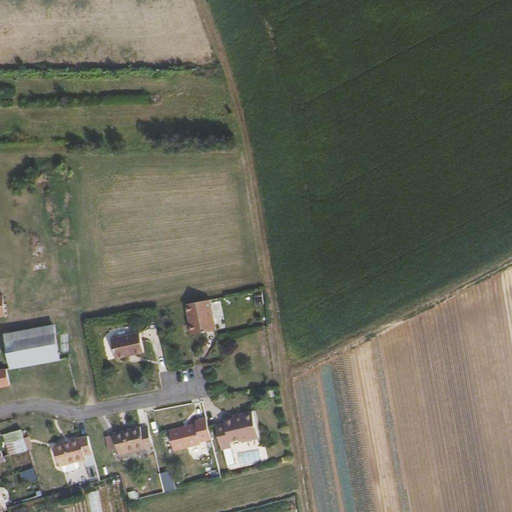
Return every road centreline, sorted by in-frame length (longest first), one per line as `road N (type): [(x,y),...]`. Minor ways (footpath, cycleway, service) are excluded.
road 1 (track): [(314,511),(255,141),(209,0)]
road 2 (residential): [(0,409),(33,403),(80,412),(188,384)]
